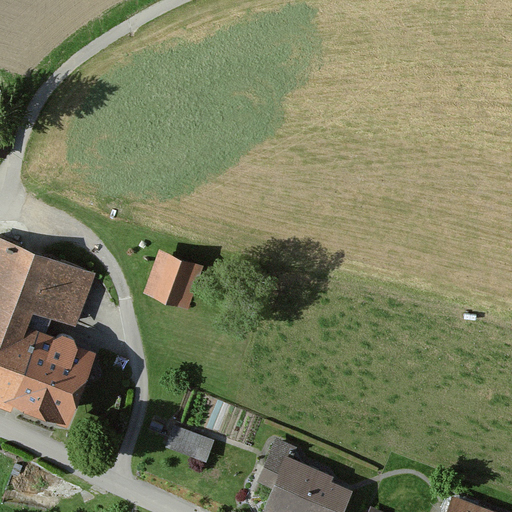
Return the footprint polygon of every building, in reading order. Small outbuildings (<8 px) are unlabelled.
[(0,408),(9,412),(13,402),(67,423),(94,351),(26,326),(33,308),(79,325),(98,274),(0,237),(0,408)] [(207,266),(160,249),(144,292),(191,309),(207,266)] [(202,460),(209,443),(173,428),(165,445),(202,460)] [(295,449),(274,441),(259,480),(273,485),(263,510),(266,511),(343,511),(351,493),(324,481),(327,474),(290,460),(295,449)] [(479,511),(434,497),(429,511),(479,511)]
